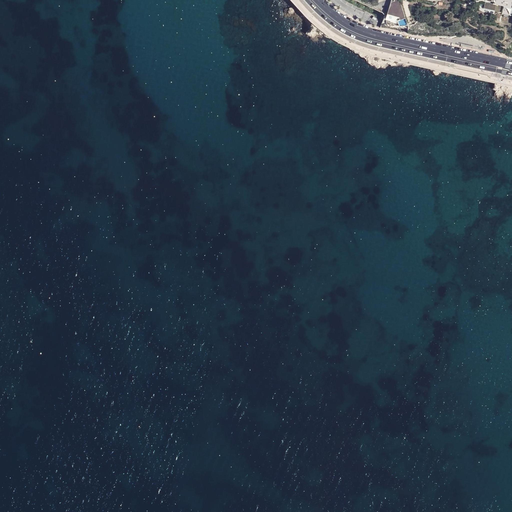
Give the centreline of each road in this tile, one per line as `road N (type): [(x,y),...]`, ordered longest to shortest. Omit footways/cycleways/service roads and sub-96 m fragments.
road 1 (secondary): [(306,0),(373,43),(511,73)]
road 2 (secondary): [(511,65),(377,36),(317,0)]
